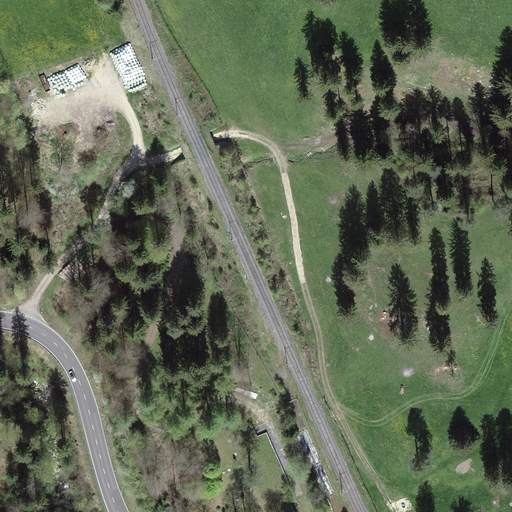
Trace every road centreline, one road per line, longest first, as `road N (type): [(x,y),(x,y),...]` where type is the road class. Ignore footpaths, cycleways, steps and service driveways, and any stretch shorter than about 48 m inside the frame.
road 1 (track): [(80,237),(128,214),(164,218),(179,250),(135,381),(138,415),(204,511)]
road 2 (track): [(107,75),(139,155),(17,324)]
road 3 (track): [(127,172),(231,133),(265,141),(282,164),(303,282)]
road 4 (primary): [(0,321),(38,333),(70,364),(117,511)]
road 5 (track): [(306,511),(270,425),(240,400),(208,407),(169,433)]
